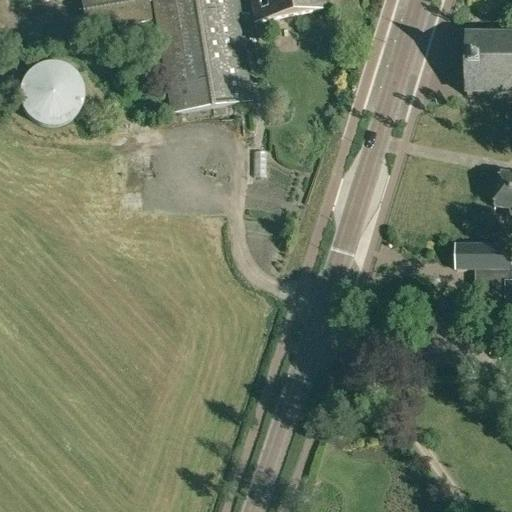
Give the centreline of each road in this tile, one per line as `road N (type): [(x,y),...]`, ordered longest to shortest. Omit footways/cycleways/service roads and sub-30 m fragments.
road 1 (tertiary): [(309,347),(418,0)]
road 2 (residential): [(511,358),(309,347)]
road 3 (tertiary): [(253,511),(309,347)]
